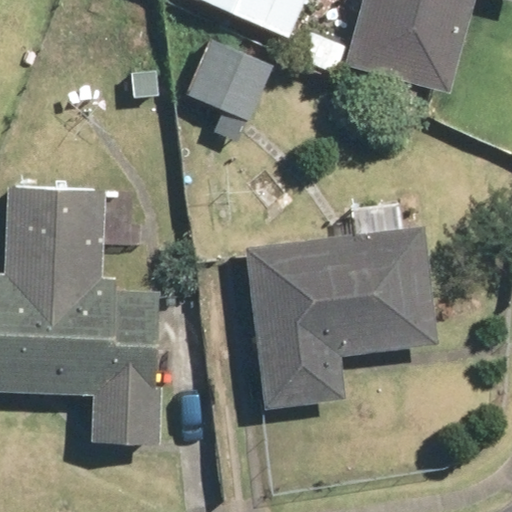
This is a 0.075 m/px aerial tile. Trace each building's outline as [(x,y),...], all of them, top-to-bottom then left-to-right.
[(244,0),(240,9),(286,29),(299,0),(244,0)] [(444,85),(466,0),(371,0),(356,63),(444,85)] [(279,66),(204,32),(176,94),(251,128),(279,66)] [(98,249),(138,249),(137,185),(6,186),(7,274),(0,274),(0,395),(91,395),(91,446),(154,446),(153,285),(120,285),(120,277),(98,277),(98,249)] [(319,240),(241,250),(264,415),(347,404),(341,362),(432,349),(416,231),(403,233),(398,197),(315,208),(319,240)]
